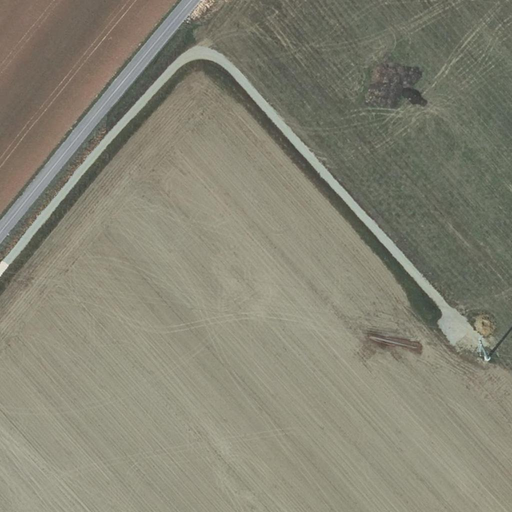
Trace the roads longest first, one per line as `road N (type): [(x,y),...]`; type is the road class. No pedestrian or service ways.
road 1 (track): [(0,274),(183,56),(207,53),(228,63),(457,324)]
road 2 (tertiary): [(0,240),(203,0)]
